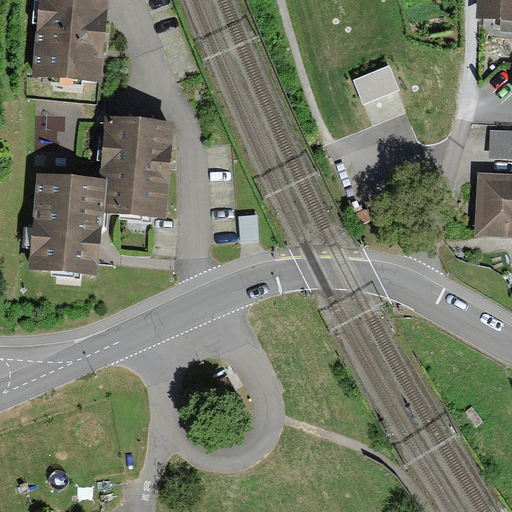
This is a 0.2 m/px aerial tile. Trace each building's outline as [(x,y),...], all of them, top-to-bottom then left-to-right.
[(114,0),(43,0),(37,83),(107,88),(114,0)] [(511,0),(477,0),(475,23),(507,26),(511,26),(511,0)] [(39,173),(29,269),(95,275),(100,222),(173,229),(183,129),(108,121),(102,179),(39,173)] [(511,134),(492,133),(490,161),(511,162),(511,134)] [(479,176),(476,237),(511,239),(511,178),(505,178),(479,176)] [(241,405),(228,380),(217,385),(230,411),(241,405)]
